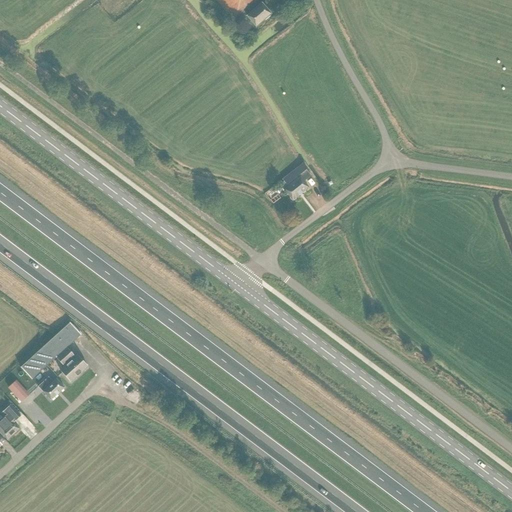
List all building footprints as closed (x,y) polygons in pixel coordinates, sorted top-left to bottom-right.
[(216,0),(226,12),(233,19),(246,8),(251,13),(247,17),(256,27),(270,15),(261,4),(258,7),(253,2),(255,0),(216,0)] [(284,189),(283,190),(292,201),(309,188),(304,182),(311,176),(306,170),(307,169),(303,164),(282,180),(284,182),(282,183),(282,186),(284,189)] [(75,358),(66,348),(80,335),(81,336),(81,335),(69,323),(21,367),(20,368),(32,380),(32,379),(56,358),(64,367),(60,371),(70,382),(87,367),(77,356),(75,358)] [(53,382),(48,377),(38,387),(50,401),(64,388),(56,379),(53,382)] [(29,395),(19,385),(13,390),(23,401),(29,395)] [(0,432),(7,440),(19,429),(13,423),(21,416),(10,405),(0,414),(2,416),(0,418),(0,432)]
